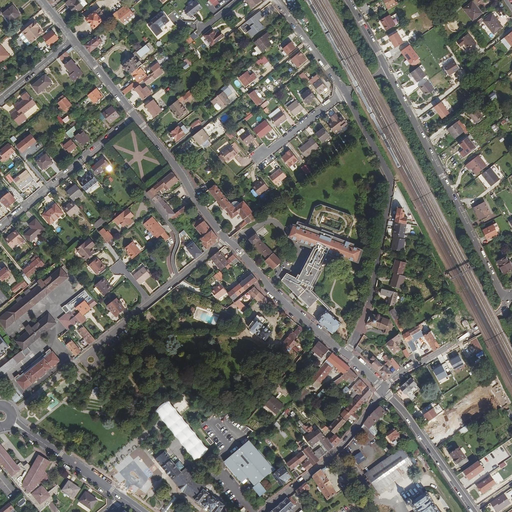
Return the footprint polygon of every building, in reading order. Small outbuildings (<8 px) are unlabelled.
[(69,0),(67,2),(75,13),(83,7),(87,4),(84,0),(69,0)] [(202,7),(196,0),(194,0),(193,1),(192,1),(191,1),(190,1),(190,2),(189,3),(189,4),(186,6),(187,7),(184,10),(188,16),(191,13),(192,14),(202,7)] [(396,2),(394,0),(383,0),(388,9),(398,3),(397,2),(396,2)] [(479,9),(473,1),(464,8),(473,20),(481,13),(479,9)] [(19,14),(12,5),(2,14),(9,22),(19,14)] [(94,28),(107,17),(100,8),(86,19),(94,28)] [(126,13),(122,8),(117,13),(121,17),(126,13)] [(231,11),(225,15),(229,20),(235,15),(231,11)] [(264,16),(260,11),(247,22),(252,28),(248,31),(252,37),(260,31),(259,29),(263,26),(259,21),(264,16)] [(149,25),(157,36),(163,31),(161,28),(170,21),(170,20),(163,13),(160,16),(159,14),(152,20),(153,21),(149,25)] [(503,27),(493,14),(484,21),(494,34),(503,27)] [(395,25),(390,15),(380,20),(386,30),(395,25)] [(175,26),(170,20),(170,21),(161,28),(163,31),(165,34),(175,26)] [(42,35),(43,33),(39,28),(39,29),(37,27),(39,26),(36,22),(22,33),(23,34),(20,36),(20,37),(25,43),(28,40),(31,44),(42,35)] [(220,32),(219,33),(217,34),(216,32),(213,29),(205,35),(213,44),(223,36),(220,32)] [(49,33),(46,30),(43,33),(42,35),(44,37),(43,38),(50,46),(58,39),(52,31),(49,33)] [(511,45),(511,31),(501,40),(508,49),(511,45)] [(260,54),(272,44),(267,38),(270,36),(267,32),(255,42),(257,45),(255,48),(260,54)] [(397,32),(389,37),(391,41),(393,44),(395,47),(404,42),(397,32)] [(469,49),(476,43),(468,33),(457,42),(461,46),(464,44),(469,49)] [(195,40),(194,38),(197,37),(195,34),(186,39),(189,44),(195,40)] [(97,35),(84,45),(90,52),(103,42),(97,35)] [(287,54),(296,47),(291,41),(282,48),(287,54)] [(128,70),(131,74),(140,67),(143,64),(140,61),(138,62),(137,61),(140,59),(141,57),(150,50),(149,48),(152,45),(149,42),(138,51),(137,50),(131,54),(134,58),(123,66),(127,71),(128,70)] [(410,44),(401,51),(411,63),(419,57),(410,44)] [(0,62),(8,56),(0,46),(0,45),(0,62)] [(302,55),(300,51),(291,59),(294,62),(292,64),(296,69),(307,60),(303,56),(302,57),(301,56),(302,55)] [(67,52),(60,57),(64,61),(67,58),(68,59),(71,57),(68,54),(67,52)] [(259,59),(261,61),(263,64),(268,60),(264,55),(259,59)] [(460,69),(452,56),(441,63),(449,76),(460,69)] [(180,65),(186,71),(193,63),(187,58),(180,65)] [(418,59),(410,64),(412,67),(420,62),(418,59)] [(71,76),(75,81),(83,74),(72,60),(66,66),(73,74),(71,76)] [(154,72),(160,67),(157,64),(151,69),(154,72)] [(140,67),(131,74),(137,81),(134,84),(133,83),(123,91),(126,94),(144,80),(148,77),(140,67)] [(148,77),(144,80),(146,83),(153,77),(162,70),(160,67),(154,72),(148,77)] [(426,76),(419,67),(411,73),(417,82),(426,76)] [(239,78),(245,86),(256,77),(254,74),(251,76),(247,71),(245,72),(246,73),(239,78)] [(304,83),(308,80),(302,73),(298,76),(304,83)] [(33,86),(38,93),(51,83),(46,76),(33,86)] [(326,88),(316,76),(309,81),(319,93),(326,88)] [(428,81),(420,87),(422,90),(421,90),(426,96),(434,90),(428,81)] [(143,89),(140,85),(135,89),(144,99),(151,93),(146,87),(143,89)] [(219,110),(222,108),(222,109),(230,102),(226,98),(233,92),(229,87),(211,102),(214,106),(215,105),(215,107),(217,109),(219,110)] [(97,89),(88,96),(95,103),(103,97),(97,89)] [(257,90),(255,90),(249,95),(257,105),(263,100),(264,99),(263,97),(261,97),(258,93),(258,91),(257,90)] [(315,97),(309,90),(300,97),(306,104),(311,99),(315,97)] [(175,103),(170,106),(179,118),(187,112),(180,103),(184,100),(186,102),(193,97),(189,91),(175,103)] [(17,112),(15,111),(11,114),(19,125),(28,118),(24,114),(36,104),(27,92),(22,97),(24,100),(20,103),(19,102),(14,106),(17,109),(18,111),(17,112)] [(171,98),(167,92),(158,99),(163,105),(171,98)] [(65,98),(63,96),(58,101),(59,103),(61,106),(57,109),(59,111),(63,108),(66,112),(68,111),(67,110),(72,105),(66,98),(65,98)] [(162,111),(153,100),(146,106),(155,117),(162,111)] [(303,109),(297,101),(288,108),(294,116),(303,109)] [(450,113),(441,101),(434,106),(443,118),(450,113)] [(97,116),(102,121),(106,118),(110,124),(120,116),(112,106),(102,114),(101,112),(97,116)] [(278,109),(268,116),(270,119),(280,111),(278,109)] [(482,118),(476,110),(469,116),(475,123),(482,118)] [(280,111),(270,119),(276,126),(280,124),(287,118),(280,111)] [(327,125),(334,134),(347,124),(341,116),(337,119),(335,116),(331,119),(332,121),(327,125)] [(265,121),(253,130),(260,138),(271,129),(265,121)] [(195,131),(202,126),(199,122),(192,127),(195,131)] [(464,131),(457,122),(448,129),(455,138),(464,131)] [(496,124),(490,126),(493,133),(499,130),(496,124)] [(75,125),(66,133),(71,138),(74,135),(72,133),(77,130),(75,128),(76,127),(75,125)] [(185,134),(179,126),(171,133),(177,141),(185,134)] [(210,138),(202,128),(193,136),(201,145),(202,144),(206,149),(209,147),(212,145),(208,139),(210,138)] [(321,144),(329,137),(323,129),(315,135),(321,144)] [(251,141),(254,139),(247,131),(246,132),(240,136),(239,136),(246,145),(251,141)] [(90,140),(84,132),(80,135),(79,134),(75,137),(82,146),(90,140)] [(71,138),(66,133),(64,135),(65,136),(65,137),(68,141),(68,140),(69,141),(67,143),(66,141),(62,144),(69,153),(77,146),(71,138)] [(22,153),(37,141),(31,134),(17,146),(22,153)] [(476,147),(468,137),(460,143),(464,150),(461,152),(464,157),(476,147)] [(305,158),(319,148),(311,138),(308,140),(309,142),(299,150),(305,158)] [(14,149),(10,145),(9,143),(0,150),(0,154),(1,156),(5,160),(6,161),(10,157),(9,155),(11,153),(11,155),(15,151),(14,149)] [(191,144),(183,149),(187,155),(195,150),(191,144)] [(236,152),(229,144),(219,152),(220,153),(225,159),(225,160),(231,155),(232,156),(236,152)] [(288,157),(283,160),(289,168),(298,161),(289,150),(285,154),(286,155),(288,157)] [(52,162),(46,154),(45,155),(43,153),(39,156),(41,158),(37,162),(41,168),(42,167),(44,169),(52,162)] [(480,154),(478,156),(487,166),(488,165),(480,154)] [(487,166),(478,156),(466,165),(470,170),(472,168),(477,174),(487,166)] [(109,165),(104,158),(92,168),(97,174),(109,165)] [(306,174),(311,171),(306,163),(301,167),(306,174)] [(494,164),(482,174),(491,186),(504,176),(494,164)] [(286,177),(280,169),(276,172),(269,177),(275,185),(286,177)] [(90,189),(99,182),(90,171),(86,175),(87,176),(79,183),(87,193),(91,190),(90,189)] [(179,180),(172,172),(163,180),(170,188),(179,180)] [(21,189),(34,178),(29,173),(21,180),(18,177),(14,180),(21,189)] [(259,182),(256,185),(252,187),(259,196),(268,188),(261,179),(258,181),(259,182)] [(170,188),(163,180),(156,185),(160,190),(164,187),(167,190),(170,188)] [(216,184),(209,190),(222,207),(225,208),(225,209),(228,213),(228,214),(232,219),(238,214),(245,222),(240,226),(240,227),(236,229),(238,232),(256,217),(244,201),(235,208),(216,184)] [(83,193),(76,185),(67,193),(73,201),(83,193)] [(160,190),(156,185),(147,192),(152,199),(159,194),(157,192),(160,190)] [(0,198),(7,207),(16,200),(9,192),(5,196),(2,192),(0,192),(0,198)] [(159,194),(152,199),(160,209),(166,203),(159,194)] [(63,209),(70,217),(80,209),(73,201),(63,209)] [(491,214),(485,202),(474,208),(480,219),(491,214)] [(166,203),(160,209),(168,219),(173,216),(175,214),(166,203)] [(63,214),(56,204),(49,210),(49,211),(43,216),(50,225),(63,214)] [(282,280),(299,298),(300,298),(310,307),(318,299),(319,298),(310,289),(320,270),(319,269),(327,254),(339,259),(340,256),(348,259),(348,260),(358,264),(363,251),(353,247),(354,245),(339,239),(340,237),(347,240),(354,222),(352,216),(332,209),(321,204),(315,207),(308,225),(316,228),(315,230),(304,225),(303,228),(293,224),(288,237),(298,241),(297,244),(313,251),(299,277),(297,276),(296,278),(287,273),(282,280)] [(188,209),(185,205),(175,214),(173,216),(175,219),(188,209)] [(134,216),(128,208),(122,212),(117,217),(114,220),(117,224),(120,222),(121,223),(124,227),(128,224),(129,225),(133,221),(131,218),(134,216)] [(406,224),(407,218),(404,217),(405,212),(402,212),(403,208),(398,208),(395,222),(396,222),(395,222),(406,224)] [(97,229),(106,221),(102,217),(93,225),(96,229),(97,229)] [(163,229),(162,229),(153,218),(144,225),(154,236),(157,239),(161,235),(165,232),(163,229)] [(204,221),(202,218),(195,223),(198,226),(204,221)] [(44,230),(36,219),(29,225),(32,229),(24,235),(30,242),(44,230)] [(198,226),(195,223),(193,225),(203,237),(199,240),(204,246),(202,248),(203,250),(206,248),(207,249),(218,241),(218,237),(204,221),(198,226)] [(393,229),(392,233),(393,233),(404,235),(406,224),(395,222),(394,229),(393,229)] [(498,234),(493,225),(483,230),(488,239),(498,234)] [(107,242),(112,239),(103,228),(99,232),(107,242)] [(19,243),(24,239),(17,230),(13,233),(11,234),(12,235),(10,237),(9,236),(5,240),(12,248),(18,243),(19,243)] [(169,238),(165,232),(161,235),(166,241),(169,238)] [(394,237),(392,249),(405,251),(408,235),(404,235),(393,233),(393,237),(394,237)] [(250,239),(253,245),(260,239),(256,234),(250,239)] [(260,239),(253,245),(262,254),(269,248),(260,239)] [(91,248),(94,246),(89,240),(77,249),(85,260),(89,257),(91,255),(95,253),(91,248)] [(130,254),(129,255),(133,259),(144,250),(136,240),(125,248),(129,252),(130,254)] [(194,242),(187,248),(196,259),(203,253),(194,242)] [(262,254),(267,259),(274,253),(281,248),(280,246),(276,249),(276,250),(273,252),(269,248),(262,254)] [(221,270),(225,267),(226,267),(229,264),(219,251),(211,258),(221,270)] [(266,261),(274,269),(280,263),(279,260),(280,259),(274,253),(267,259),(266,261)] [(508,261),(506,257),(498,261),(504,274),(511,270),(511,264),(510,261),(508,261)] [(28,277),(44,264),(39,258),(25,269),(26,270),(24,272),(28,277)] [(394,264),(391,272),(394,273),(401,275),(405,262),(395,259),(395,261),(394,264)] [(97,265),(93,262),(85,268),(93,278),(100,272),(96,266),(97,265)] [(131,273),(140,284),(151,275),(142,264),(131,273)] [(10,274),(5,268),(0,272),(0,277),(2,281),(5,279),(6,280),(9,278),(8,276),(10,274)] [(0,320),(6,328),(67,277),(60,268),(44,282),(41,279),(29,289),(24,293),(27,296),(0,317),(0,320)] [(214,276),(219,282),(223,278),(218,273),(214,276)] [(401,275),(394,273),(390,286),(399,289),(401,284),(402,284),(404,276),(401,275)] [(239,284),(245,291),(258,280),(251,274),(239,284)] [(27,285),(22,279),(18,283),(19,284),(12,290),(14,293),(21,287),(23,289),(27,285)] [(113,289),(109,284),(108,285),(103,279),(95,285),(104,296),(113,289)] [(218,299),(227,292),(220,284),(211,291),(218,299)] [(228,294),(233,300),(245,291),(239,284),(228,294)] [(254,297),(259,292),(254,287),(247,292),(254,298),(254,297)] [(60,310),(64,315),(67,313),(70,310),(71,312),(73,310),(76,308),(85,300),(89,297),(90,296),(85,289),(60,310)] [(397,293),(382,289),(380,294),(389,297),(387,304),(393,306),(397,293)] [(263,306),(269,301),(260,292),(255,299),(263,306)] [(83,314),(97,303),(93,298),(87,303),(85,300),(76,308),(77,309),(78,308),(80,311),(83,314)] [(125,309),(117,298),(107,306),(111,310),(116,316),(125,309)] [(318,321),(333,334),(342,324),(329,312),(331,309),(320,298),(319,298),(318,299),(328,309),(318,321)] [(242,304),(238,300),(235,303),(230,306),(231,307),(233,308),(235,308),(237,307),(238,307),(242,304)] [(238,307),(243,312),(246,308),(242,304),(238,307)] [(397,318),(399,317),(394,309),(389,313),(394,321),(397,318)] [(67,329),(68,331),(76,324),(79,321),(71,312),(70,310),(67,313),(69,315),(68,316),(67,315),(65,317),(62,317),(61,318),(61,320),(59,320),(57,322),(60,327),(64,327),(63,330),(64,331),(67,329)] [(79,321),(82,324),(86,320),(82,315),(80,312),(77,314),(73,310),(71,312),(79,321)] [(116,316),(111,310),(106,314),(111,320),(116,316)] [(373,312),(371,312),(369,318),(370,318),(369,321),(368,320),(366,325),(367,325),(368,324),(373,326),(373,327),(374,328),(374,327),(379,329),(379,330),(380,329),(383,331),(382,334),(387,335),(388,332),(390,331),(391,332),(392,331),(391,330),(392,328),(393,328),(394,327),(392,326),(392,323),(390,321),(390,319),(389,319),(389,320),(384,318),(384,317),(383,316),(383,318),(380,316),(380,314),(379,314),(378,315),(378,314),(377,315),(372,313),(373,312)] [(28,331),(16,341),(23,350),(27,346),(56,323),(49,315),(32,328),(29,325),(25,328),(28,331)] [(260,317),(258,315),(249,326),(251,328),(251,331),(254,333),(257,333),(260,335),(259,336),(261,338),(262,337),(266,340),(272,332),(263,325),(266,321),(266,319),(263,316),(261,316),(260,317)] [(402,327),(397,318),(394,321),(401,333),(403,331),(401,328),(402,327)] [(424,335),(418,325),(403,335),(411,350),(416,347),(413,342),(424,335)] [(78,331),(90,345),(96,340),(84,326),(80,329),(78,331)] [(294,340),(303,329),(299,326),(294,333),(293,331),(284,342),(292,348),(297,342),(294,340)] [(434,351),(440,348),(435,339),(436,338),(431,330),(424,335),(434,351)] [(401,338),(399,334),(387,343),(395,354),(401,349),(397,344),(395,342),(397,341),(401,338)] [(9,346),(0,336),(0,357),(4,354),(2,352),(6,349),(9,346)] [(483,350),(476,336),(470,340),(472,344),(474,344),(479,352),(483,350)] [(65,344),(73,353),(76,356),(81,352),(71,339),(65,344)] [(321,368),(332,353),(329,350),(318,342),(312,350),(315,353),(312,356),(319,362),(317,365),(321,368)] [(294,345),(291,349),(296,353),(299,349),(294,345)] [(363,351),(357,345),(355,349),(360,354),(363,351)] [(22,351),(25,356),(31,351),(27,346),(23,350),(22,351)] [(0,368),(0,374),(2,373),(3,374),(25,356),(22,351),(21,351),(0,368)] [(18,380),(52,352),(51,351),(47,354),(21,375),(17,379),(18,380)] [(60,360),(53,352),(52,352),(18,380),(17,381),(25,389),(60,360)] [(344,373),(350,369),(350,368),(332,353),(321,368),(310,381),(317,387),(332,369),(331,368),(333,365),(339,369),(337,371),(340,373),(341,371),(344,373)] [(452,369),(463,365),(459,354),(448,359),(452,369)] [(374,361),(371,364),(374,367),(378,371),(383,366),(373,357),(371,359),(374,361)] [(390,360),(387,362),(383,366),(378,371),(388,379),(393,374),(389,370),(390,369),(388,367),(391,364),(397,371),(401,367),(393,357),(390,360)] [(442,379),(444,382),(450,378),(442,364),(431,369),(438,381),(442,379)] [(353,382),(358,377),(350,369),(344,373),(333,382),(337,386),(345,379),(347,381),(350,378),(353,382)] [(402,387),(412,401),(417,397),(415,394),(420,389),(412,378),(402,387)] [(364,402),(372,393),(360,379),(352,387),(357,392),(355,394),(354,396),(352,395),(349,398),(353,401),(357,396),(364,402)] [(314,392),(317,394),(324,389),(328,386),(326,383),(314,392)] [(104,385),(97,387),(93,393),(95,399),(101,403),(107,401),(111,395),(109,389),(104,385)] [(508,398),(502,386),(499,388),(505,400),(501,402),(501,403),(508,398)] [(312,395),(304,388),(297,397),(296,398),(304,405),(312,395)] [(17,402),(21,396),(17,393),(13,399),(17,402)] [(183,396),(173,404),(181,414),(191,406),(183,396)] [(364,408),(366,404),(364,402),(357,396),(353,401),(347,407),(345,405),(343,407),(356,419),(358,416),(354,413),(361,405),(364,408)] [(278,415),(285,406),(273,397),(266,406),(278,415)] [(508,398),(501,403),(503,407),(510,402),(508,398)] [(155,409),(181,440),(191,432),(165,401),(155,409)] [(355,422),(356,419),(343,407),(342,408),(345,411),(340,416),(346,421),(350,417),(355,422)] [(380,407),(368,419),(364,425),(368,430),(372,426),(386,413),(380,407)] [(433,408),(424,415),(429,421),(438,415),(433,408)] [(222,414),(228,419),(231,415),(225,410),(222,414)] [(239,428),(243,423),(231,415),(228,419),(239,428)] [(346,421),(340,416),(329,428),(335,434),(346,422),(346,421)] [(454,432),(443,416),(434,422),(445,438),(454,432)] [(237,437),(222,421),(213,429),(228,446),(237,437)] [(328,452),(333,447),(330,443),(322,434),(318,428),(315,431),(311,426),(309,427),(307,426),(306,427),(304,424),(303,423),(301,424),(309,434),(304,437),(311,446),(313,445),(315,447),(316,446),(314,444),(320,440),(322,443),(321,443),(328,452)] [(372,441),(375,438),(374,436),(368,430),(364,425),(361,428),(372,441)] [(372,426),(368,430),(374,436),(377,434),(377,432),(372,426)] [(468,426),(458,433),(461,436),(470,430),(468,426)] [(253,431),(247,427),(243,432),(248,438),(253,431)] [(403,441),(394,429),(387,435),(395,446),(403,441)] [(191,432),(181,440),(195,457),(205,448),(191,432)] [(333,447),(341,439),(335,434),(332,437),(331,435),(328,438),(331,441),(330,443),(333,447)] [(275,447),(264,435),(262,437),(272,449),(275,447)] [(302,451),(313,466),(320,460),(319,459),(326,453),(322,448),(317,451),(316,450),(314,453),(306,443),(300,447),(303,451),(302,451)] [(0,444),(0,455),(4,452),(16,467),(18,466),(1,444),(0,444)] [(504,480),(511,474),(511,457),(503,444),(477,461),(487,476),(497,469),(504,480)] [(205,448),(195,457),(196,458),(206,450),(205,448)] [(466,458),(459,449),(451,455),(455,460),(455,462),(456,464),(458,464),(460,467),(468,462),(465,459),(466,458)] [(265,457),(258,450),(254,453),(261,460),(265,457)] [(414,466),(403,450),(366,476),(378,492),(414,466)] [(302,465),(307,471),(313,466),(302,451),(287,464),(291,470),(306,458),(307,460),(305,462),(305,463),(302,465)] [(0,455),(0,462),(40,511),(53,502),(61,488),(58,484),(57,485),(55,487),(49,492),(43,485),(41,487),(38,483),(45,471),(50,462),(39,456),(32,468),(30,467),(31,466),(28,463),(27,464),(22,463),(21,462),(18,465),(18,466),(16,467),(4,452),(0,455)] [(184,492),(195,500),(204,489),(208,484),(201,479),(199,482),(193,478),(197,476),(189,466),(182,472),(181,471),(185,467),(180,461),(176,465),(166,452),(162,455),(161,454),(155,458),(169,475),(179,487),(180,487),(181,488),(180,489),(182,491),(183,490),(184,491),(184,492)] [(365,459),(361,453),(354,457),(359,464),(365,459)] [(469,481),(483,472),(477,463),(463,472),(469,481)] [(290,477),(283,468),(273,476),(281,485),(286,482),(285,481),(290,477)] [(327,479),(321,470),(313,477),(313,479),(318,487),(317,488),(320,492),(322,492),(327,500),(337,494),(330,485),(331,484),(327,479)] [(55,487),(57,485),(45,471),(38,483),(41,487),(43,485),(42,484),(48,478),(55,487)] [(492,477),(487,480),(478,486),(483,493),(492,487),(491,487),(496,484),(492,477)] [(81,489),(69,481),(63,490),(75,498),(81,489)] [(266,492),(259,482),(253,487),(260,497),(266,492)] [(296,491),(297,492),(298,494),(297,495),(303,501),(306,499),(301,493),(306,489),(307,490),(308,489),(309,490),(311,489),(306,483),(296,491)] [(204,489),(195,500),(197,501),(197,503),(198,504),(200,504),(201,504),(202,503),(212,511),(211,511),(219,511),(225,505),(220,501),(220,500),(217,497),(216,498),(213,496),(212,497),(208,495),(209,493),(204,489)] [(233,492),(228,495),(233,502),(238,498),(233,492)] [(91,497),(86,493),(80,501),(91,509),(97,500),(92,496),(91,497)] [(445,511),(432,494),(426,493),(413,503),(412,501),(410,500),(409,500),(407,500),(406,502),(406,504),(408,505),(409,506),(411,506),(415,511),(445,511)] [(504,494),(491,503),(497,511),(510,503),(504,494)] [(174,496),(161,511),(167,511),(177,498),(174,496)] [(291,497),(273,511),(287,511),(296,504),(291,497)] [(0,511),(9,511),(14,508),(9,502),(0,510),(0,511)] [(50,505),(54,511),(56,511),(59,510),(53,502),(50,505)] [(209,511),(211,511),(212,511),(202,503),(201,504),(201,505),(209,511)]
